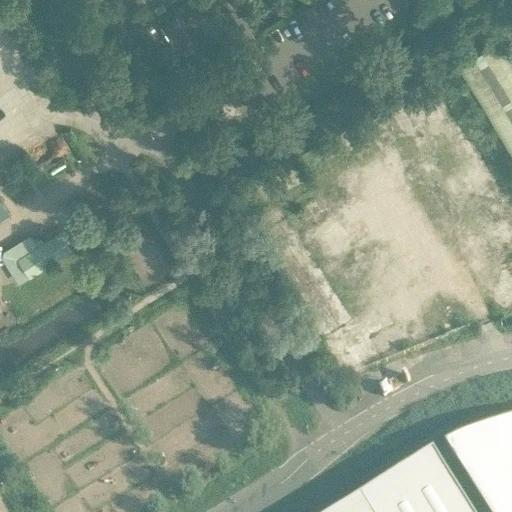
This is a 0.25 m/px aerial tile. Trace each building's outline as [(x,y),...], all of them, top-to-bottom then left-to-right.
[(188,38),(176,15),(160,24),(173,47),(188,38)] [(511,57),(499,37),(456,63),(511,153),(511,57)] [(0,218),(8,213),(0,199),(0,218)] [(29,278),(72,251),(60,232),(17,259),(29,278)] [(465,449),(447,457),(481,511),(511,511),(511,433),(499,437),(482,443),(465,449)] [(466,511),(435,462),(356,511),(466,511)]
